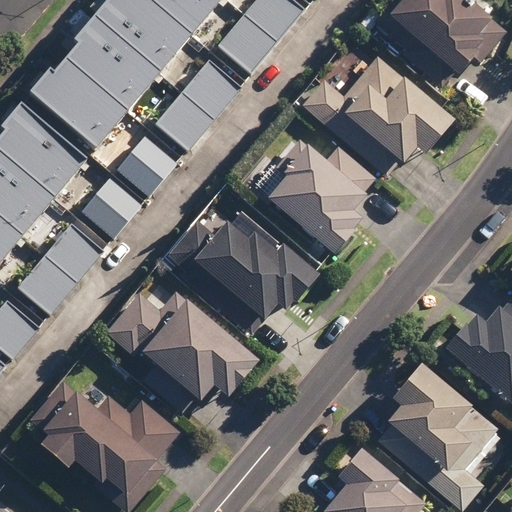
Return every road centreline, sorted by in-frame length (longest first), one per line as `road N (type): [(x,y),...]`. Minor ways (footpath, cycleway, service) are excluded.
road 1 (residential): [(0,412),(346,0)]
road 2 (residential): [(216,511),(511,154)]
